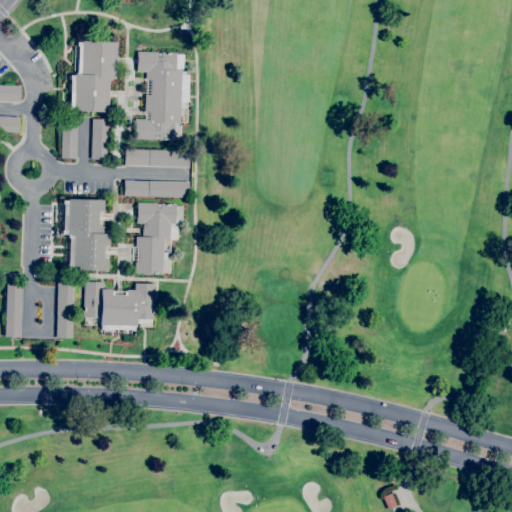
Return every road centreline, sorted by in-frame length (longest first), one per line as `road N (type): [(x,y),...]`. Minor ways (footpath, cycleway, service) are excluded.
road 1 (tertiary): [(0,396),(176,400),(313,421),(511,473)]
road 2 (tertiary): [(511,445),(318,398),(180,376),(0,370)]
road 3 (residential): [(26,151),(13,161),(11,177),(22,189),(38,190),(51,165),(26,151)]
road 4 (residential): [(34,150),(33,88),(0,40)]
